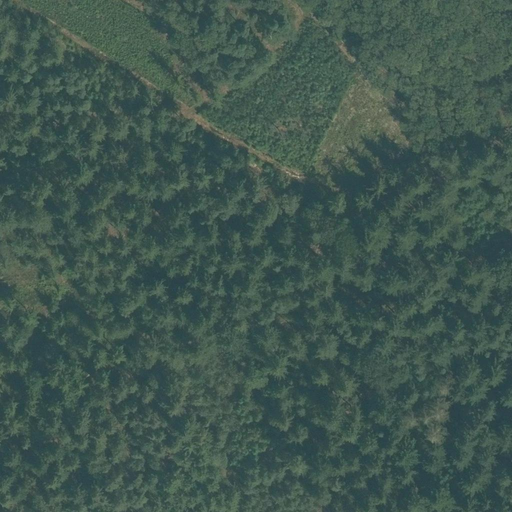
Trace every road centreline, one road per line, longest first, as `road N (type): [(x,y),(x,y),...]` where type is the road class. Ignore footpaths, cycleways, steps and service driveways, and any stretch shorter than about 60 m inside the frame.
road 1 (track): [(0,444),(81,383),(191,347),(319,290),(511,156)]
road 2 (track): [(0,129),(156,358)]
